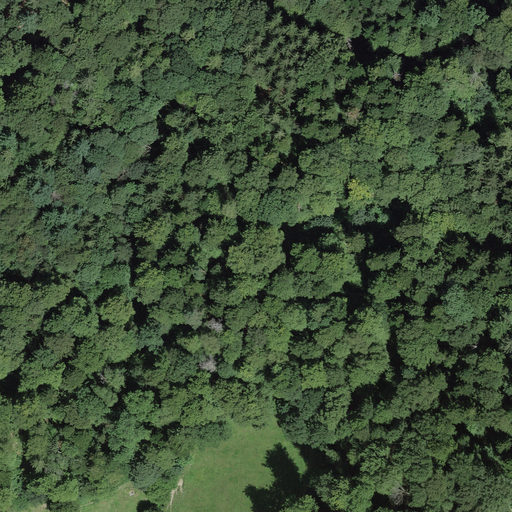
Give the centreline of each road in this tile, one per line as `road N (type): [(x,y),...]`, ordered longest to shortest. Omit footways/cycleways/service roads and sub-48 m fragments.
road 1 (track): [(0,166),(34,165),(89,96),(130,82),(176,99),(209,125),(234,201),(252,222),(279,226),(376,203),(420,218),(445,245),(506,367),(497,454),(510,511)]
road 2 (track): [(0,442),(137,350),(306,403)]
road 3 (unclassified): [(242,0),(418,62),(468,45),(509,0)]
road 4 (unclassified): [(0,93),(101,0)]
